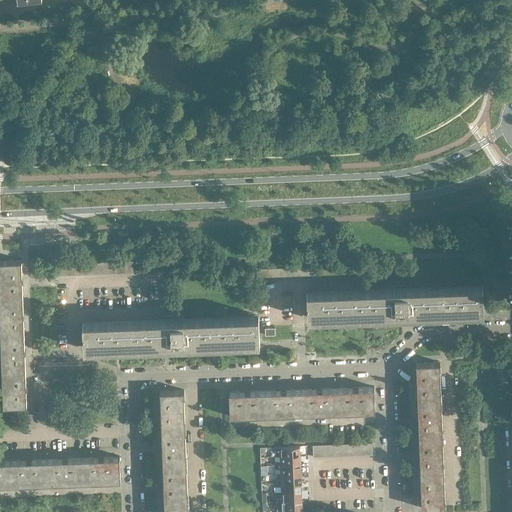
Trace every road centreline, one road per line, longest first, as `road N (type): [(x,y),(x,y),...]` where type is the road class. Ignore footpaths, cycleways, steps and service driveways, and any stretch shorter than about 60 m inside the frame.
road 1 (secondary): [(505,118),(492,135),(448,159),(379,174),(0,188)]
road 2 (secondary): [(0,214),(430,194),(511,159)]
road 3 (residential): [(133,511),(127,373),(388,364)]
road 4 (unclassified): [(393,511),(388,364)]
road 5 (residential): [(388,364),(420,333),(511,329)]
